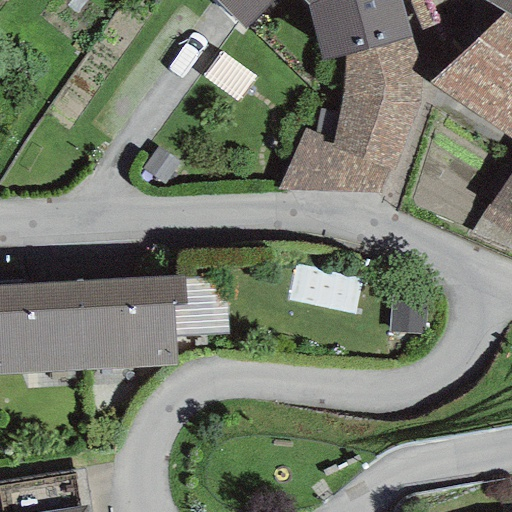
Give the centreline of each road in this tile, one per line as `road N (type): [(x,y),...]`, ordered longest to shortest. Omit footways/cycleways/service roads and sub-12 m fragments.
road 1 (residential): [(0,229),(304,214),(364,227),(457,267),(480,286),(474,332),(454,360),(394,392),(252,379),(187,386),(151,424),(144,445),(139,476),(150,511)]
road 2 (residential): [(356,511),(414,464),(511,445)]
